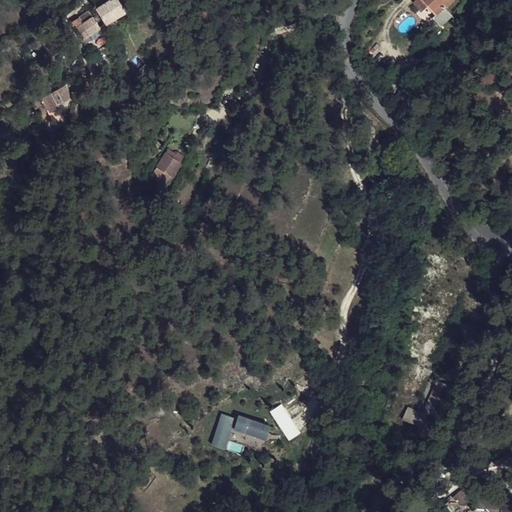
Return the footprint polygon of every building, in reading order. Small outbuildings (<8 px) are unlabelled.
[(119,0),(109,0),(97,9),(99,13),(106,24),(110,31),(113,29),(111,25),(114,23),(112,20),(116,17),(126,10),(119,0)] [(422,0),(415,0),(413,2),(421,12),(428,6),(422,0)] [(422,0),(428,6),(436,15),(432,17),(439,27),(452,15),(445,7),(452,0),(422,0)] [(83,22),(91,34),(100,27),(93,17),(90,13),(81,18),(83,22)] [(95,15),(93,17),(100,27),(106,24),(99,13),(95,15)] [(82,39),(91,34),(83,22),(81,18),(76,22),(75,27),(82,39)] [(230,70),(226,82),(233,85),(237,72),(230,70)] [(67,83),(43,96),(51,111),(61,106),(60,103),(69,98),(72,93),(67,83)] [(166,144),(175,149),(177,146),(168,140),(166,144)] [(175,149),(181,153),(184,147),(178,143),(177,146),(175,149)] [(166,144),(152,168),(159,173),(167,177),(181,153),(175,149),(166,144)] [(167,177),(159,173),(156,179),(163,183),(167,177)] [(180,214),(186,208),(178,201),(172,207),(180,214)] [(403,419),(431,430),(449,385),(431,378),(418,410),(408,406),(403,419)] [(281,427),(292,420),(282,404),(270,412),(281,427)] [(211,444),(225,448),(232,428),(266,439),(271,425),(239,414),(236,423),(234,422),(235,417),(221,413),(211,444)] [(292,420),(281,427),(288,439),(300,431),(292,420)] [(262,447),(264,439),(253,436),(251,444),(262,447)] [(473,440),(467,457),(491,455),(494,447),(473,440)] [(476,505),(475,507),(485,507),(490,507),(493,511),(511,511),(511,504),(498,503),(499,488),(478,487),(471,488),(468,484),(453,497),(460,505),(473,505),(476,505)]
